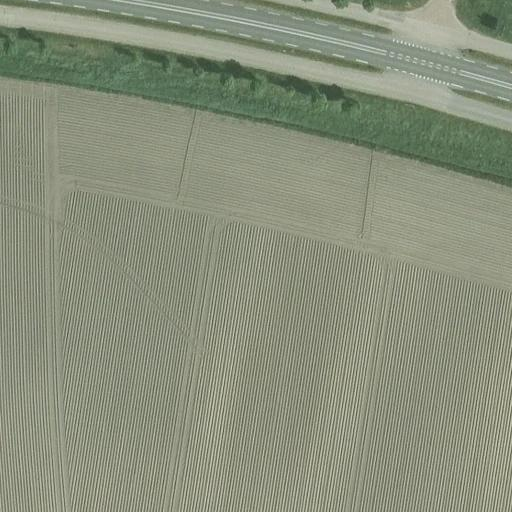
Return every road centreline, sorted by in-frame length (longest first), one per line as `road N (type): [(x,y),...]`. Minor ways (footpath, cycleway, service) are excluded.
road 1 (unclassified): [(412,93),(120,33),(0,17)]
road 2 (primary): [(422,62),(90,0)]
road 3 (unclassified): [(431,31),(296,0)]
